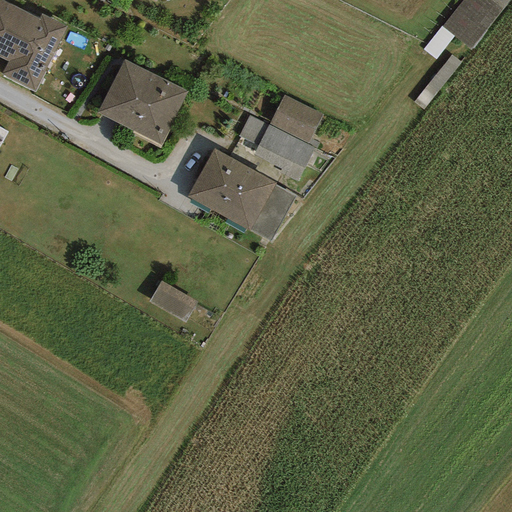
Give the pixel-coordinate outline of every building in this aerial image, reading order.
[(0,72),(0,74),(34,92),(68,26),(41,13),(39,17),(4,0),(0,0),(0,60),(5,63),(0,72)] [(503,10),(490,0),(465,0),(443,28),(471,49),(503,10)] [(189,91),(125,59),(97,114),(161,145),(189,91)] [(311,139),(322,116),(284,96),(268,126),(248,116),(239,135),(259,145),(252,158),(298,182),(317,142),(311,139)] [(296,196),(213,149),(186,197),(271,245),(296,196)] [(196,304),(161,283),(149,303),(185,324),(196,304)]
